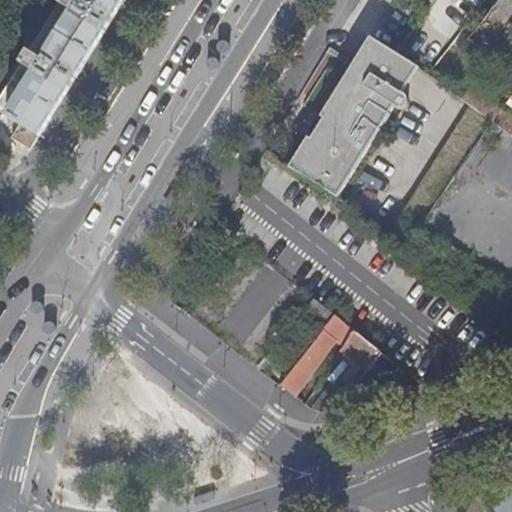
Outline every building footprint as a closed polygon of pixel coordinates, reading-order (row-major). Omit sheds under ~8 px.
[(14,139),(31,151),(126,0),(63,0),(61,4),(62,5),(37,47),(33,53),(31,52),(23,65),(25,66),(1,104),(12,111),(8,116),(22,125),(14,139)] [(511,0),(500,0),(469,41),(491,59),(511,32),(511,0)] [(376,41),(360,65),(405,93),(419,68),(376,41)] [(477,66),(451,48),(429,75),(442,85),(452,73),(465,83),(477,66)] [(360,65),(293,171),(295,173),(296,173),(297,172),(334,196),(339,199),(395,108),(397,109),(398,110),(401,110),(402,110),(405,109),(407,107),(408,105),(409,102),(409,100),(409,97),(407,95),(405,93),(360,65)] [(462,100),(472,107),(494,123),(503,111),(470,89),(462,100)] [(472,107),(385,240),(406,256),(423,230),(447,193),(448,194),(469,163),(468,162),(494,123),(472,107)] [(511,117),(503,111),(494,123),(505,130),(511,135),(511,117)] [(423,230),(406,256),(405,257),(431,274),(449,247),(423,230)] [(484,321),(511,339),(511,288),(487,272),(481,280),(489,286),(497,292),(499,288),(504,291),(484,321)] [(294,399),(349,327),(336,317),(280,388),(294,399)] [(354,387),(381,354),(371,345),(358,335),(356,333),(355,332),(343,351),(353,359),(348,365),(343,362),(330,380),(336,384),(349,393),(354,387)] [(316,412),(331,414),(349,393),(336,384),(316,412)] [(300,403),(304,407),(310,399),(306,396),(300,403)] [(511,511),(511,495),(504,505),(501,503),(492,511),(511,511)]
